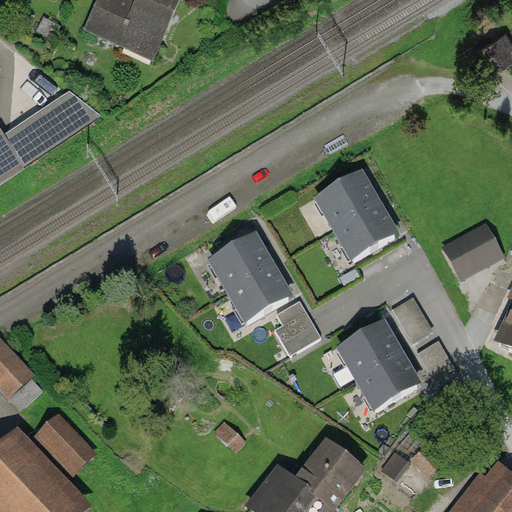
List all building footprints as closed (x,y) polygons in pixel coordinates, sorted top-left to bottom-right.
[(180,0),(140,0),(139,5),(128,0),(101,0),(88,30),(154,59),(180,0)] [(7,140),(0,144),(0,186),(99,120),(70,97),(7,140)] [(398,236),(362,177),(317,204),(353,263),(398,236)] [(504,260),(487,228),(444,251),(461,283),(504,260)] [(293,299),(256,238),(208,267),(245,328),(293,299)] [(511,352),(511,295),(510,299),(511,300),(511,312),(496,345),(511,352)] [(416,299),(395,310),(414,346),(435,335),(416,299)] [(319,340),(305,316),(275,334),(290,357),(319,340)] [(420,387),(384,326),(337,354),(373,415),(420,387)] [(422,352),(438,389),(462,379),(445,341),(422,352)] [(43,394),(0,347),(0,388),(23,412),(43,394)] [(39,441),(74,477),(95,458),(60,421),(39,441)] [(245,445),(237,437),(228,447),(236,454),(245,445)] [(74,511),(12,446),(0,457),(0,508),(3,511),(74,511)] [(248,511),(334,511),(362,476),(327,449),(297,486),(273,467),(242,507),(248,511)] [(490,482),(480,474),(450,511),(511,511),(511,481),(499,470),(490,482)]
